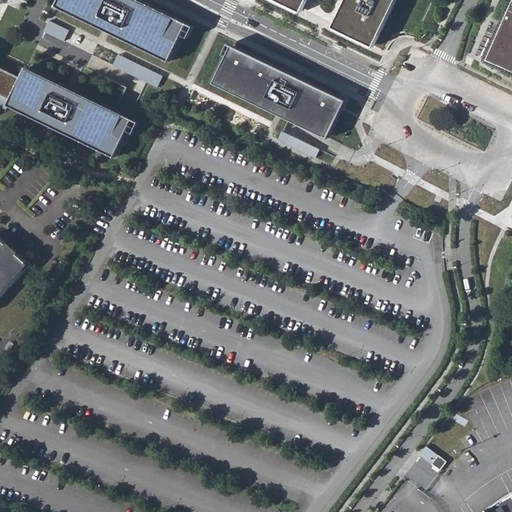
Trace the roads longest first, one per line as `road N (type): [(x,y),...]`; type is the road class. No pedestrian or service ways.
road 1 (residential): [(481,169),(467,207),(474,345),(356,511)]
road 2 (tertiary): [(213,0),(402,93)]
road 3 (tertiary): [(402,93),(392,115),(398,131),(481,169)]
